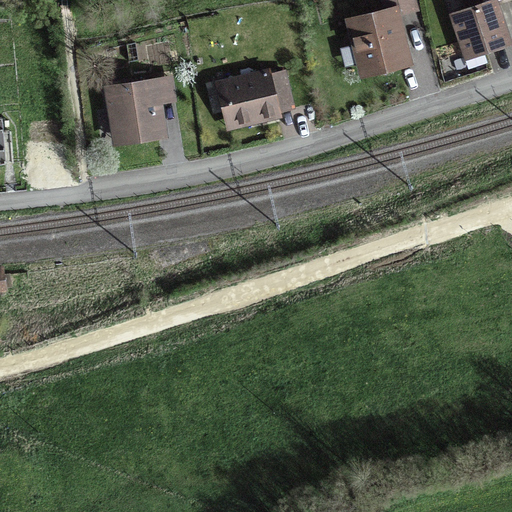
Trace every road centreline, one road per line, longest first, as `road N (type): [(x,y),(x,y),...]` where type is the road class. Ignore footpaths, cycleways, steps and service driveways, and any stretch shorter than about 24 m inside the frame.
road 1 (track): [(0,372),(275,290),(511,202)]
road 2 (residential): [(0,203),(255,161),(511,85)]
